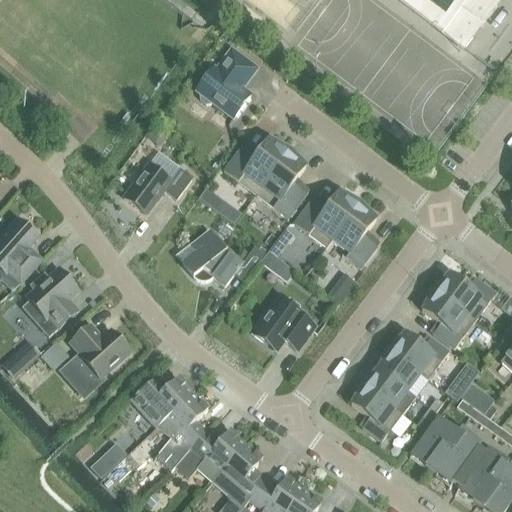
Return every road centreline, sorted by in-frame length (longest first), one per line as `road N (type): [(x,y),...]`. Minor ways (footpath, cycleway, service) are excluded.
road 1 (residential): [(288,421),(171,337),(47,184),(0,139)]
road 2 (residential): [(288,421),(443,215)]
road 3 (residential): [(280,96),(443,215)]
road 4 (residential): [(413,511),(288,421)]
